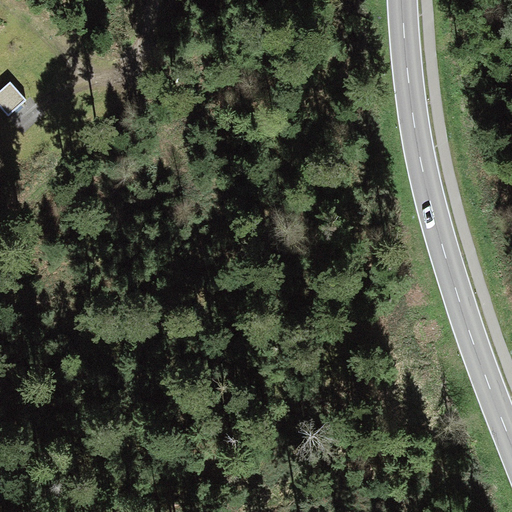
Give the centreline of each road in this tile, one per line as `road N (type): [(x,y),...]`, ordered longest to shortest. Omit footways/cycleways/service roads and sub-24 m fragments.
road 1 (track): [(495,403),(437,407),(212,213),(139,102),(32,0)]
road 2 (secondary): [(511,444),(424,177),(402,0)]
road 3 (track): [(0,263),(139,102),(152,0)]
